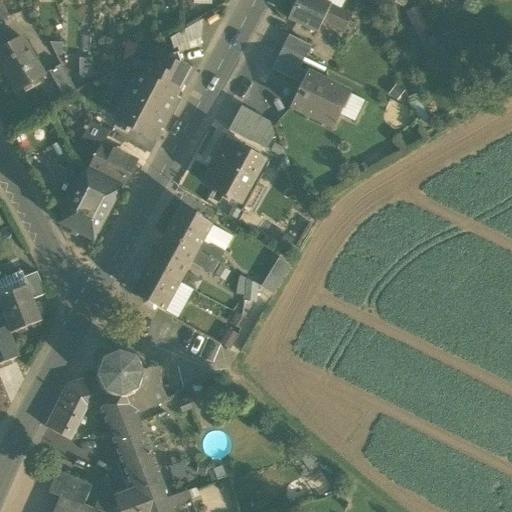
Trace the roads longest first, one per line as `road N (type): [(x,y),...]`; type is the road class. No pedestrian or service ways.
road 1 (tertiary): [(84,311),(252,0)]
road 2 (tertiary): [(0,489),(84,311)]
road 3 (tertiary): [(84,311),(0,161)]
